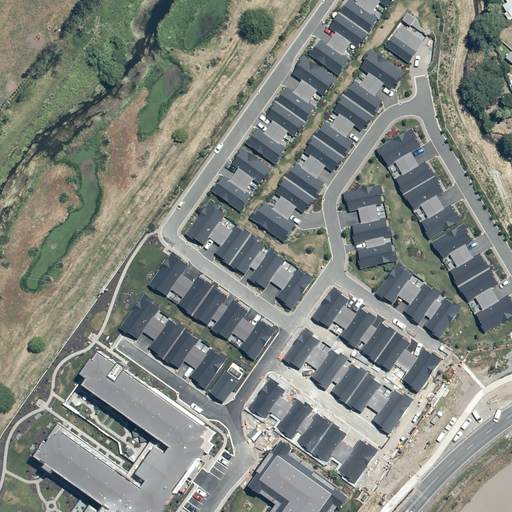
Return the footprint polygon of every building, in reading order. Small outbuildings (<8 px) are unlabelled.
[(511,0),(499,0),(501,3),(495,6),(502,18),(511,11),(511,0)] [(425,42),(403,26),(388,47),(410,63),(425,42)] [(419,144),(409,127),(378,145),(387,161),(395,157),(401,168),(392,174),(403,192),(436,173),(427,157),(419,161),(411,148),(419,144)] [(262,186),(274,170),(244,149),(233,164),(240,169),(233,180),(224,174),(211,191),(242,214),(253,198),(246,193),(255,181),(262,186)] [(447,191),(437,174),(406,192),(415,208),(423,204),(429,215),(420,221),(431,239),(464,220),(455,204),(447,208),(439,195),(447,191)] [(358,248),(362,267),(396,261),(392,243),(383,244),(382,238),(390,236),(387,218),(380,220),(377,204),(387,202),(383,182),(344,189),(348,211),(357,209),(360,223),(352,224),(356,244),(364,243),(364,247),(358,248)] [(221,208),(211,201),(187,235),(204,247),(211,238),(224,247),(218,256),(246,275),(252,267),(258,271),(253,279),(267,289),(272,281),(286,290),(280,299),(294,308),(314,279),(306,274),(305,275),(297,270),(294,274),(283,267),(286,262),(278,257),(279,255),(271,250),(267,256),(263,253),(266,248),(258,242),(260,240),(245,230),(244,232),(235,227),(233,231),(222,224),(227,216),(220,211),(221,208)] [(474,238),(464,221),(433,240),(442,256),(450,251),(456,263),(447,268),(458,287),(491,268),(481,251),(474,256),(466,242),(474,238)] [(445,335),(464,307),(448,296),(445,301),(442,298),(446,292),(429,280),(424,287),(413,279),(418,272),(400,259),(378,292),(394,303),(400,295),(414,304),(410,310),(425,320),(430,313),(435,317),(430,324),(445,335)] [(503,284),(494,268),(462,286),(471,302),(479,297),(486,309),(476,314),(487,333),(511,318),(511,299),(511,298),(503,302),(496,289),(503,284)] [(161,511),(202,454),(207,457),(215,445),(210,442),(215,433),(211,430),(212,428),(128,369),(129,366),(120,360),(118,363),(100,350),(83,373),(88,377),(85,382),(104,394),(102,397),(155,435),(129,472),(63,428),(58,435),(55,433),(49,443),(46,441),(36,456),(47,463),(45,467),(53,471),(55,469),(106,506),(101,511),(100,511),(90,506),(85,511),(161,511)] [(285,441),(250,486),(261,495),(262,493),(278,504),(271,511),(335,511),(340,507),(343,509),(351,498),(339,490),(341,488),(293,452),(295,448),(285,441)]
